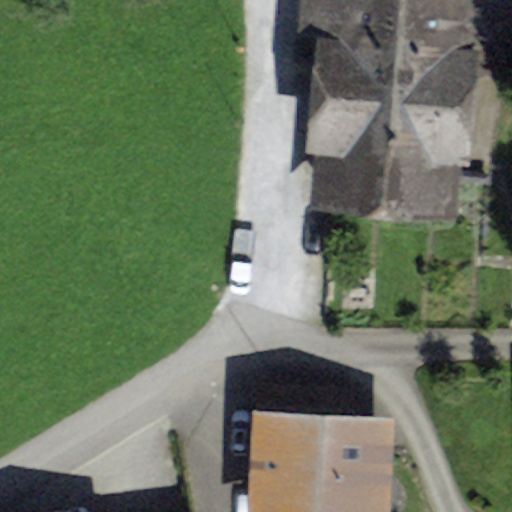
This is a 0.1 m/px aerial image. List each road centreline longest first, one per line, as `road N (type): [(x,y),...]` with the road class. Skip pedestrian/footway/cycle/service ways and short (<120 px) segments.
road 1 (unknown): [(252,326),(295,346),(390,357),(463,511)]
road 2 (unknown): [(390,357),(511,350)]
